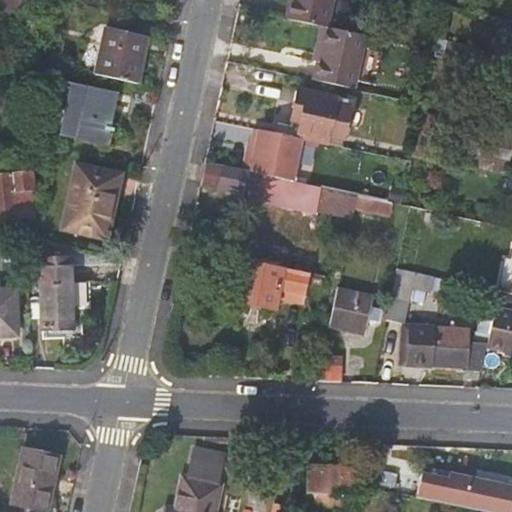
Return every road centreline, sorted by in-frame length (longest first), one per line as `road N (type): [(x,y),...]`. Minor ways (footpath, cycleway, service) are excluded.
road 1 (residential): [(209,0),(123,402)]
road 2 (residential): [(123,402),(511,418)]
road 3 (residential): [(0,395),(123,402)]
